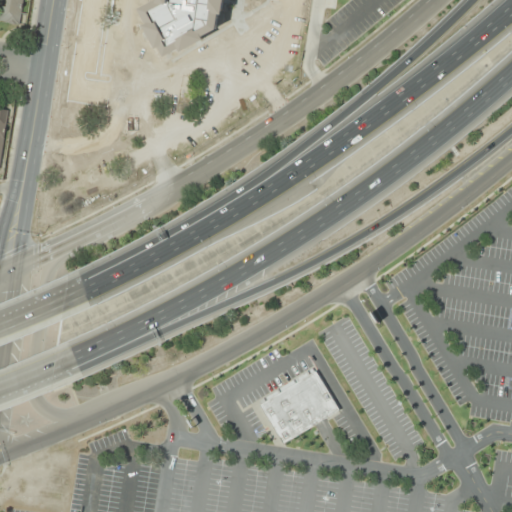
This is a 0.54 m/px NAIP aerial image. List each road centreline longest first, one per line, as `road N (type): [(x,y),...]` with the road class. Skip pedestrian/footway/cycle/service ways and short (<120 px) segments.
road 1 (secondary): [(0,454),(240,345),(477,196),(511,162)]
road 2 (motorway): [(511,11),(271,187),(70,298)]
road 3 (motorway): [(75,356),(282,246),(374,185),(511,71)]
road 4 (secondary): [(439,0),(255,145),(112,228),(0,275)]
road 5 (motorway): [(81,369),(317,268),(511,132)]
road 6 (secondary): [(48,0),(0,316)]
road 7 (motorway): [(469,0),(271,187)]
road 8 (secondary): [(84,241),(46,285),(36,395),(49,413),(94,417)]
